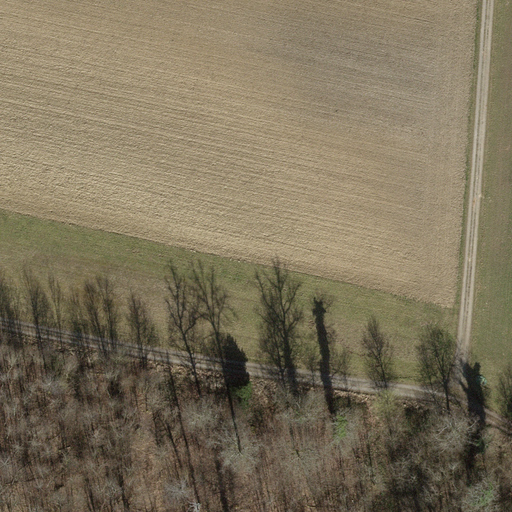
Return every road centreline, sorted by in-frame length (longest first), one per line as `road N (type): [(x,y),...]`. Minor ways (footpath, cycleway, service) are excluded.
road 1 (track): [(0,321),(185,360),(435,396)]
road 2 (track): [(492,0),(466,367),(435,396)]
